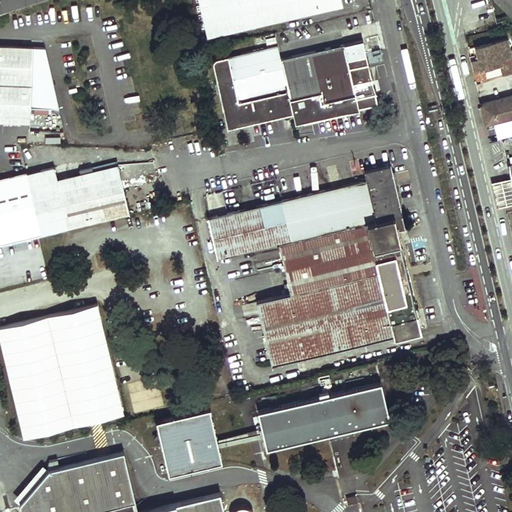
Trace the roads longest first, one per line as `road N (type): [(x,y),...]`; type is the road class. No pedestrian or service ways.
road 1 (residential): [(384,0),(458,317),(498,351),(511,348)]
road 2 (primary): [(434,65),(497,322),(509,341)]
road 3 (primary): [(511,316),(449,45)]
road 4 (unknown): [(502,511),(460,390)]
